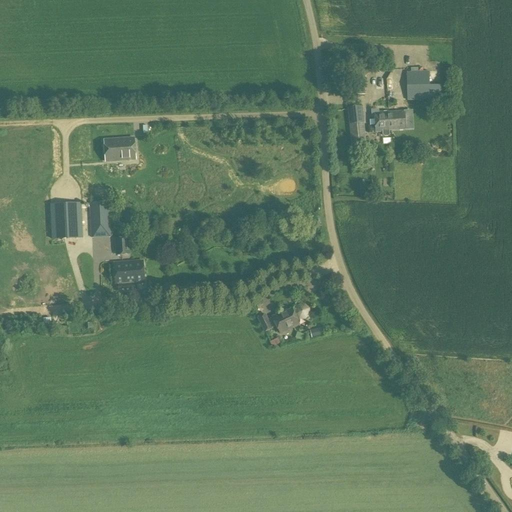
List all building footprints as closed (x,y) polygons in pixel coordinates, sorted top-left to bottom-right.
[(429,72),(406,72),(407,101),(430,100),(430,98),(438,98),(438,94),(437,85),(429,86),(429,72)] [(365,95),(365,75),(351,74),(351,94),(365,95)] [(378,110),(372,110),(372,118),(374,118),(375,126),(375,132),(382,132),(382,135),(384,137),(388,137),(390,135),(389,131),(414,130),(412,111),(388,112),(387,96),(378,97),(378,106),(382,106),(383,112),(378,112),(378,110)] [(352,144),(366,142),(362,107),(348,108),(352,144)] [(72,126),(72,138),(84,138),(85,126),(72,126)] [(105,163),(136,161),(135,138),(104,140),(105,163)] [(412,144),(397,144),(397,157),(412,157),(412,144)] [(109,202),(89,203),(90,225),(110,224),(109,202)] [(82,203),(50,205),(52,240),(83,239),(82,203)] [(164,222),(158,226),(162,232),(168,228),(164,222)] [(95,262),(110,262),(111,230),(97,230),(97,238),(95,238),(95,262)] [(117,255),(129,254),(128,238),(116,239),(117,255)] [(144,260),(113,263),(115,286),(145,284),(144,260)] [(90,271),(91,289),(99,289),(98,271),(90,271)] [(310,315),(309,309),(305,305),(298,305),(295,309),(294,314),(292,309),(286,312),(285,311),(272,317),(272,318),(276,326),(281,334),(299,325),(298,323),(299,320),(305,319),(310,315)] [(268,321),(265,315),(258,318),(264,332),(272,329),(271,328),(268,321)] [(312,338),(324,335),(322,328),(310,331),(312,338)]
